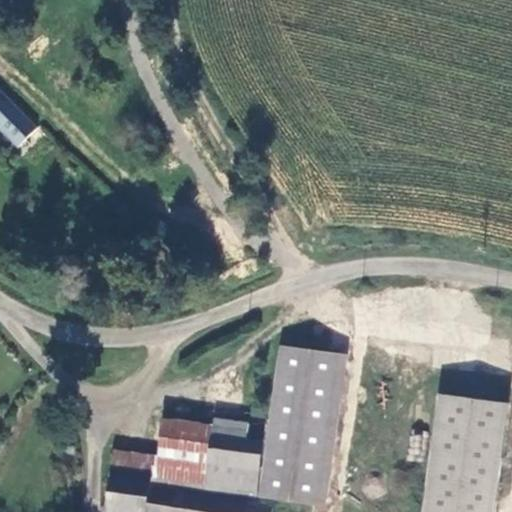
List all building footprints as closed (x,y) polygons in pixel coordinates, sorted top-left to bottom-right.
[(0,83),(0,118),(21,138),(38,119),(0,83)] [(276,346),(273,372),(267,426),(258,496),(324,504),(342,354),(276,346)] [(267,426),(273,372),(248,369),(242,423),(247,424),(267,426)] [(421,511),(495,511),(507,401),(434,393),(421,511)] [(214,420),(212,434),(245,439),(247,424),(242,423),(214,420)] [(165,422),(160,477),(169,478),(204,483),(209,427),(165,422)] [(258,502),(258,496),(267,426),(247,424),(245,439),(212,434),(204,495),(258,502)] [(115,452),(107,511),(271,511),(272,503),(258,502),(204,495),(168,490),(169,478),(160,477),(157,476),(155,485),(150,484),(154,457),(115,452)]
